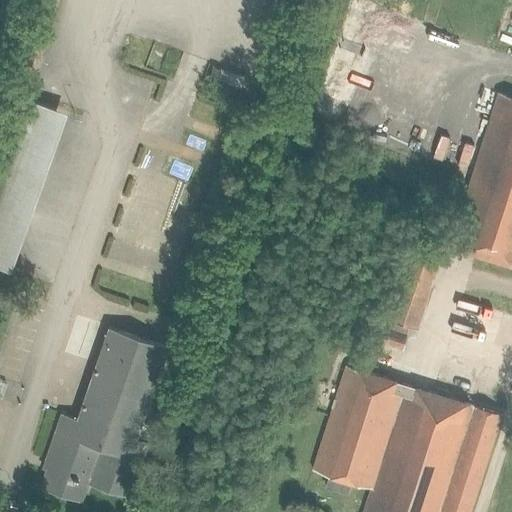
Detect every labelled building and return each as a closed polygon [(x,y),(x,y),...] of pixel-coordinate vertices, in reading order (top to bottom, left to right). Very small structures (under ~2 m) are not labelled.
[(511,96),(498,92),(450,245),(511,264),(511,96)] [(0,196),(0,264),(14,269),(66,109),(32,98),(0,196)] [(412,233),(384,319),(385,319),(409,327),(419,330),(446,245),(412,233)] [(385,319),(381,329),(406,337),(409,327),(385,319)] [(61,415),(58,423),(45,460),(49,461),(40,488),(82,502),(88,484),(130,498),(154,426),(142,422),(168,347),(109,327),(102,346),(103,347),(78,421),(61,415)] [(381,329),(377,341),(403,350),(407,338),(406,337),(381,329)] [(470,511),(501,414),(342,364),(340,371),(344,372),(313,470),(372,489),(364,511),(470,511)]
